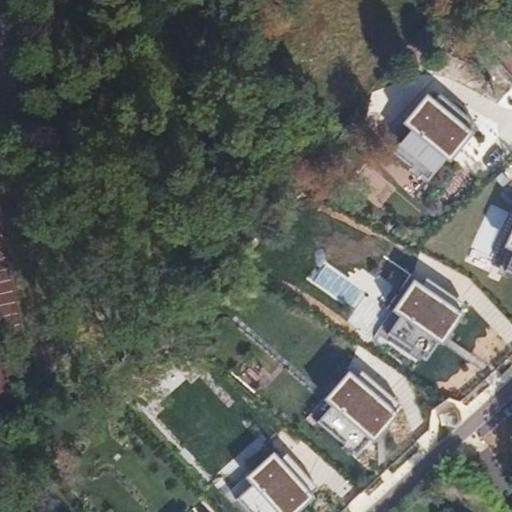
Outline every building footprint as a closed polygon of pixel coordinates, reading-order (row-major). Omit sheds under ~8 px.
[(471,130),(426,93),(403,121),(412,129),(392,153),(428,183),(471,130)] [(511,192),(473,229),(511,271),(511,192)] [(392,317),(381,334),(423,361),(459,303),(416,276),(409,286),(402,282),(383,311),(392,317)] [(340,413),(326,429),(363,462),(409,411),(370,377),(362,386),(355,381),(332,407),(340,413)] [(253,486),(238,500),(248,511),(299,511),(322,492),(288,453),(279,462),(273,455),(247,478),(253,486)]
